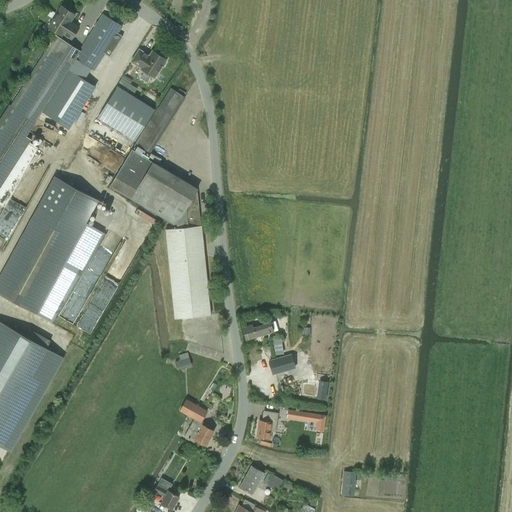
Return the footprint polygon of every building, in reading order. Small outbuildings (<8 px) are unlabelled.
[(62,6),(49,27),(62,35),(63,33),(72,38),(80,27),(71,21),(75,14),(62,6)] [(56,35),(0,122),(0,202),(5,206),(38,146),(30,141),(32,138),(27,135),(42,111),(68,128),(95,86),(84,78),(91,68),(94,70),(105,53),(110,56),(122,36),(117,33),(122,26),(103,14),(80,50),(56,35)] [(139,49),(132,61),(142,68),(141,69),(155,77),(161,66),(163,66),(166,62),(165,60),(166,59),(153,50),(149,56),(139,49)] [(124,75),(122,78),(130,84),(132,80),(124,75)] [(118,86),(98,117),(135,140),(155,109),(133,95),(137,89),(122,79),(118,86)] [(151,153),(185,98),(171,88),(136,144),(151,153)] [(137,146),(135,151),(143,156),(145,151),(137,146)] [(132,149),(110,186),(167,220),(175,225),(172,229),(166,229),(168,249),(203,245),(201,225),(200,226),(198,203),(192,199),(199,189),(143,156),(135,151),(132,149)] [(148,152),(145,157),(158,164),(160,159),(148,152)] [(54,176),(0,275),(0,294),(36,314),(52,323),(102,231),(86,223),(98,200),(54,176)] [(211,315),(204,255),(203,245),(168,249),(175,319),(179,318),(211,315)] [(83,317),(78,327),(90,335),(96,325),(83,317)] [(0,445),(9,451),(62,356),(47,347),(50,341),(30,329),(26,336),(0,321),(0,445)] [(253,325),(243,327),(246,340),(273,332),(271,322),(254,327),(253,325)] [(281,339),(273,340),(275,354),(283,354),(281,339)] [(177,370),(192,366),(187,352),(179,355),(180,360),(175,362),(177,370)] [(291,355),(269,361),(273,374),(295,367),(291,355)] [(326,399),(328,381),(319,380),(317,397),(326,399)] [(208,410),(195,403),(186,399),(180,411),(194,419),(185,436),(194,441),(195,439),(206,445),(213,431),(203,425),(204,422),(202,421),(208,410)] [(327,415),(307,412),(288,409),(288,410),(287,417),(306,420),(317,422),(316,430),(325,431),(326,424),(327,415)] [(270,439),(271,431),(275,432),(278,413),(264,411),(263,420),(259,419),(257,438),(270,439)] [(252,494),(264,472),(252,466),(240,487),(252,494)] [(343,471),(341,495),(354,496),(356,472),(343,471)] [(278,490),(283,481),(273,475),(268,484),(278,490)] [(162,478),(154,490),(165,496),(161,503),(172,509),(180,496),(169,490),(172,484),(162,478)] [(287,482),(284,486),(292,491),(295,486),(287,482)]
